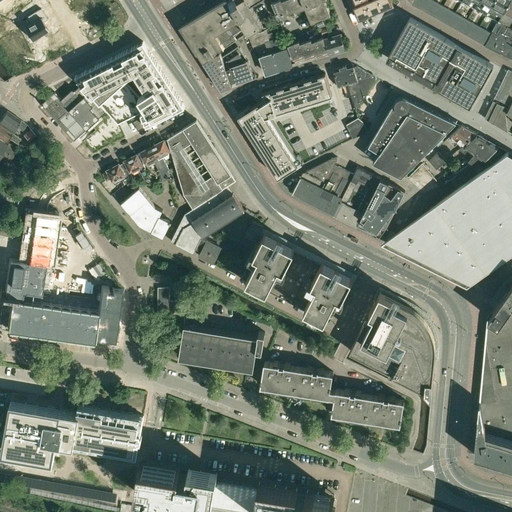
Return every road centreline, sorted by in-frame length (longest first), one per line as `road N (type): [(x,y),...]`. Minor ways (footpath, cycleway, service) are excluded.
road 1 (secondary): [(511,494),(464,481),(450,460),(460,328),(452,301),(284,210),(252,181)]
road 2 (secondary): [(252,181),(277,221),(439,308),(446,336),(438,467)]
road 3 (unclassified): [(438,467),(395,468),(127,364)]
road 4 (unclassified): [(280,179),(368,135),(400,79),(356,50)]
road 5 (residential): [(127,364),(132,281),(93,227),(82,167)]
road 6 (unclassified): [(356,50),(204,105)]
road 7 (residential): [(204,105),(82,167)]
road 8 (unclassified): [(127,364),(0,347)]
